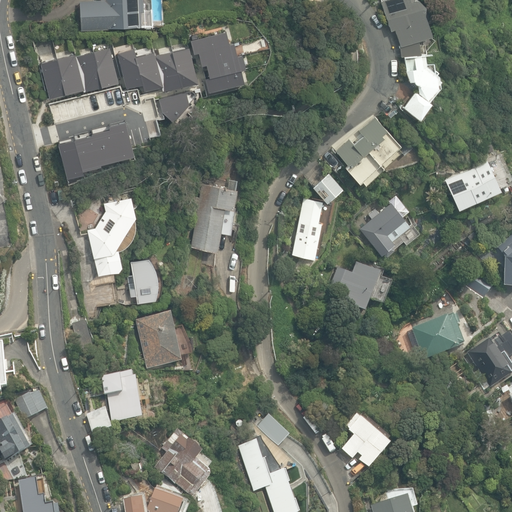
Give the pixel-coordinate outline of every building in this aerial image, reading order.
[(94,0),(80,1),(82,29),(142,27),(141,11),(144,11),(143,0),(94,0)] [(403,107),(420,120),(433,104),(430,101),(440,87),(439,75),(427,65),(425,54),(421,55),(420,44),(423,44),(422,39),(432,35),(424,14),(425,6),(419,0),(410,0),(409,0),(380,0),(391,31),(395,30),(401,45),(399,45),(401,57),(403,56),(406,70),(410,82),(410,84),(411,85),(413,86),(414,87),(416,88),(417,88),(419,94),(415,91),(403,107)] [(204,78),(208,92),(244,83),(241,70),(246,68),(242,54),(237,55),(233,42),(229,43),(226,30),(200,37),(199,33),(191,35),(192,39),(190,39),(193,53),(197,52),(201,65),(205,64),(208,77),(204,78)] [(40,62),(50,98),(83,89),(84,91),(118,83),(109,46),(75,55),(74,53),(40,62)] [(133,48),(116,52),(126,88),(141,84),(143,91),(162,86),(163,90),(197,82),(187,46),(154,55),(153,51),(135,56),(133,48)] [(191,90),(158,98),(162,112),(172,121),(196,94),(191,90)] [(154,109),(136,108),(136,125),(153,125),(154,109)] [(400,128),(402,130),(409,125),(407,123),(407,122),(408,121),(396,108),(387,116),(398,129),(400,128)] [(374,115),(359,130),(363,135),(353,145),(347,139),(335,150),(348,163),(345,166),(360,181),(362,179),(367,184),(401,151),(405,155),(414,146),(404,136),(400,140),(374,115)] [(90,134),(57,143),(66,178),(82,174),(81,170),(100,165),(100,164),(133,156),(132,149),(126,127),(124,120),(107,123),(108,128),(89,132),(90,134)] [(459,208),(501,190),(500,187),(504,185),(499,174),(505,171),(498,155),(446,178),(459,208)] [(314,185),(328,200),(343,186),(329,171),(314,185)] [(191,246),(217,251),(225,207),(234,209),(237,189),(202,182),(200,196),(198,196),(195,216),(197,216),(191,246)] [(87,229),(99,275),(119,270),(123,265),(119,248),(124,247),(129,242),(132,238),(135,231),(136,225),(134,219),(137,216),(132,196),(104,203),(106,210),(95,227),(87,229)] [(296,257),(318,261),(328,205),(302,200),(292,253),(297,254),(296,257)] [(383,253),(386,255),(395,248),(392,246),(395,243),(392,239),(409,225),(404,219),(405,219),(392,202),(379,212),(375,208),(368,213),(371,218),(359,227),(381,255),(383,253)] [(511,281),(511,232),(497,245),(505,254),(504,278),(506,282),(511,281)] [(137,294),(138,301),(156,298),(158,290),(158,286),(158,277),(156,270),(154,263),(149,257),(132,260),(133,273),(128,274),(131,295),(137,294)] [(383,305),(392,282),(382,278),(385,271),(376,267),(374,264),(369,262),(366,267),(356,263),(352,274),(338,268),(331,285),(346,291),(342,303),(366,312),(371,300),(383,305)] [(480,268),(468,283),(482,294),(494,280),(480,268)] [(179,284),(180,275),(174,274),(172,283),(179,284)] [(136,321),(144,355),(138,356),(141,370),(182,361),(181,357),(193,354),(191,342),(182,326),(175,328),(171,313),(136,321)] [(453,314),(412,329),(419,350),(414,352),(417,360),(422,358),(423,360),(459,347),(458,345),(463,343),(453,314)] [(72,324),(81,356),(95,352),(86,320),(72,324)] [(467,353),(490,388),(511,373),(511,343),(511,345),(502,331),(467,353)] [(117,391),(107,392),(112,423),(143,418),(142,413),(141,413),(139,400),(140,400),(136,377),(115,381),(117,391)] [(16,401),(25,421),(40,414),(39,413),(48,409),(40,391),(30,394),(16,401)] [(87,416),(94,435),(112,429),(106,410),(87,416)] [(486,435),(496,432),(490,411),(480,414),(486,435)] [(360,461),(369,469),(390,444),(356,415),(344,428),(353,435),(341,449),(354,460),(359,454),(363,457),(360,461)] [(0,449),(6,460),(30,448),(13,416),(0,422),(0,449)] [(265,416),(256,429),(279,446),(289,433),(265,416)] [(156,467),(192,498),(209,477),(211,474),(210,471),(209,468),(197,459),(203,451),(178,430),(162,449),(167,453),(156,467)] [(265,483),(275,511),(300,511),(301,511),(287,469),(268,475),(256,441),(237,447),(251,488),(265,483)] [(19,481),(23,511),(55,511),(54,503),(49,504),(47,492),(39,493),(37,479),(19,481)] [(179,511),(184,501),(155,490),(147,511),(149,511),(179,511)] [(124,499),(125,511),(145,511),(143,496),(124,499)] [(411,511),(407,496),(372,506),(373,511),(411,511)]
